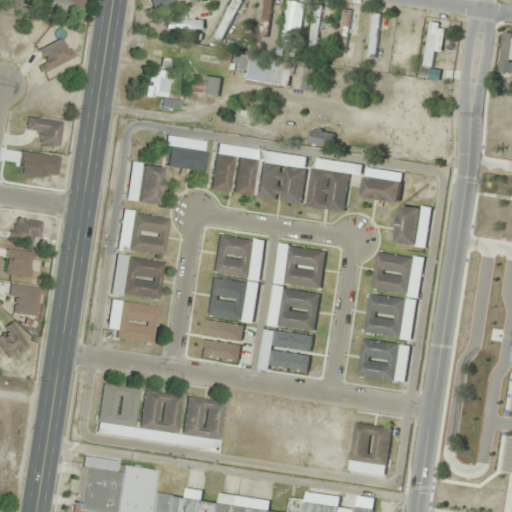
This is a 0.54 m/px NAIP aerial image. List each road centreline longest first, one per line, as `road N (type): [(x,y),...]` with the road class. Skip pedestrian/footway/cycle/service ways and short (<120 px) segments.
road 1 (secondary): [(38,511),(114,0)]
road 2 (residential): [(414,511),(484,14)]
road 3 (residential): [(63,353),(428,411)]
road 4 (residential): [(357,239),(195,213)]
road 5 (residential): [(333,398),(357,239)]
road 6 (residential): [(195,213),(173,371)]
